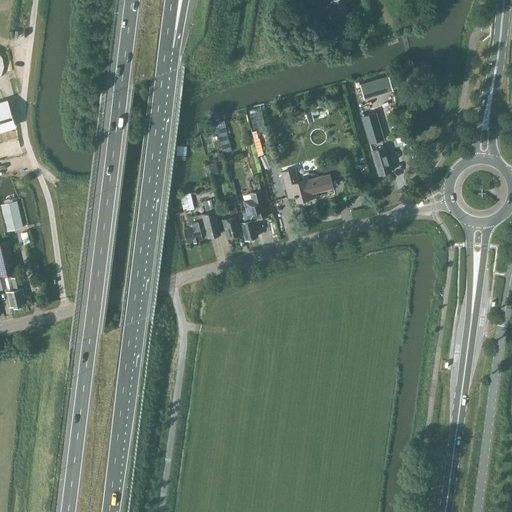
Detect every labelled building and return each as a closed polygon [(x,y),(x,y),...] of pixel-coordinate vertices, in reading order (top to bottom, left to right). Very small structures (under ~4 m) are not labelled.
[(338,16),(333,0),(326,2),(331,18),(338,16)] [(338,16),(348,13),(344,0),(334,0),(333,0),(338,16)] [(359,21),(369,19),(367,8),(357,10),(359,21)] [(9,103),(0,105),(0,128),(15,124),(9,103)] [(377,112),(376,112),(362,117),(370,144),(385,139),(377,112)] [(221,126),(222,138),(230,137),(229,126),(221,126)] [(213,130),(205,132),(209,149),(216,147),(213,130)] [(223,141),(225,147),(234,144),(231,138),(223,141)] [(177,146),(177,156),(187,156),(187,146),(177,146)] [(392,171),(385,147),(372,151),(379,175),(392,171)] [(208,164),(211,174),(219,172),(216,162),(208,164)] [(332,179),(344,176),(341,162),(322,167),(324,175),(305,180),(295,182),(292,170),(282,172),(289,198),(296,196),(298,202),(316,197),(315,192),(334,187),(332,179)] [(245,201),(247,212),(239,214),(245,240),(258,236),(254,220),(268,216),(261,190),(259,190),(250,193),(252,199),(245,201)] [(363,190),(352,193),(355,202),(366,199),(363,190)] [(194,209),(190,193),(181,195),(185,211),(194,209)] [(184,229),(188,243),(221,234),(212,199),(204,201),(207,213),(188,218),(190,227),(184,229)] [(8,231),(24,227),(18,201),(2,205),(8,231)] [(236,215),(239,214),(236,202),(231,204),(229,204),(232,214),(222,217),(228,238),(241,234),(236,215)] [(0,275),(16,272),(9,240),(0,242),(0,275)] [(8,291),(15,289),(12,278),(12,276),(5,278),(8,288),(8,291)] [(20,276),(12,278),(15,289),(8,291),(7,291),(10,306),(14,305),(14,307),(16,308),(21,308),(22,305),(22,303),(26,303),(20,276)]
